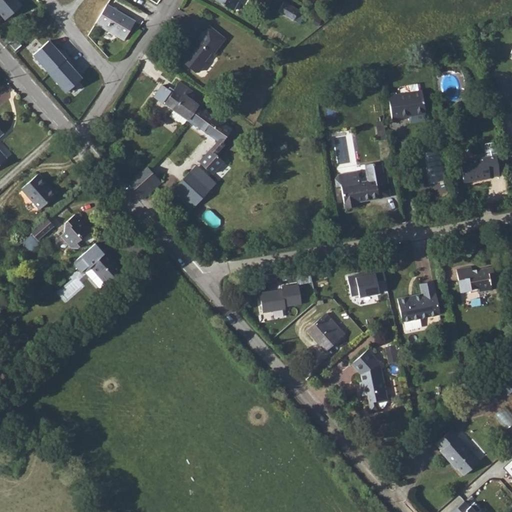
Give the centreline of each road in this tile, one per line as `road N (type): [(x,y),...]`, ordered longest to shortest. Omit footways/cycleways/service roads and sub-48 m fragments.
road 1 (residential): [(198,277),(511,219)]
road 2 (tertiary): [(403,511),(198,277)]
road 3 (tertiary): [(198,277),(78,142)]
road 4 (unknown): [(398,506),(443,428),(504,401)]
